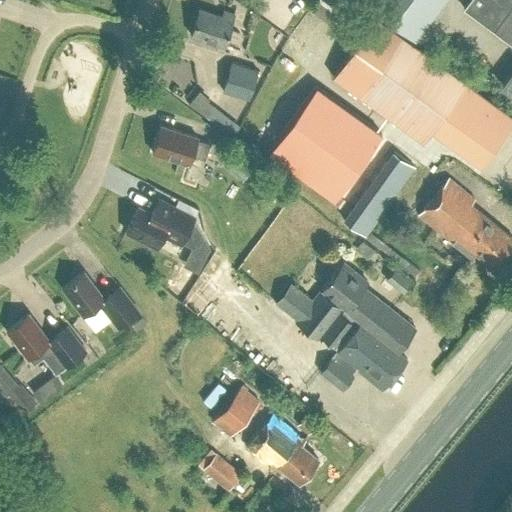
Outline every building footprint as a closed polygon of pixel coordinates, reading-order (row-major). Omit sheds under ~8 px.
[(382,0),(377,7),(427,44),(459,0),(382,0)] [(511,0),(468,0),(463,8),(511,43),(511,66),(499,84),(511,93),(511,0)] [(197,7),(189,33),(222,44),(233,13),(221,9),(220,14),(197,7)] [(511,116),(374,17),(333,73),(423,139),(435,123),(484,158),(511,118),(511,116)] [(222,89),(247,97),(255,69),(230,61),(222,89)] [(178,97),(191,102),(200,81),(187,76),(178,97)] [(334,199),(381,133),(314,85),(267,151),(334,199)] [(219,93),(217,104),(233,106),(235,95),(219,93)] [(196,110),(225,133),(234,122),(205,98),(196,110)] [(203,159),(208,142),(195,138),(196,135),(160,123),(150,150),(186,162),(189,154),(203,159)] [(221,162),(241,178),(252,165),(232,149),(221,162)] [(393,150),(341,215),(355,225),(356,223),(360,218),(368,224),(414,166),(406,160),(393,150)] [(492,266),(511,242),(511,236),(470,202),(475,197),(448,175),(417,212),(471,257),(475,252),(492,266)] [(154,245),(160,233),(177,242),(191,215),(173,206),(156,197),(148,211),(136,205),(123,229),(154,245)] [(396,261),(414,275),(418,269),(401,256),(396,261)] [(414,327),(361,286),(366,280),(340,261),(310,300),(288,283),(274,300),(296,317),(294,319),(317,337),(320,334),(336,348),(319,369),(342,387),(356,369),(361,373),(382,389),(406,357),(397,350),(414,327)] [(404,292),(414,280),(395,265),(385,277),(404,292)] [(102,296),(82,269),(59,286),(81,314),(97,302),(116,326),(137,310),(117,284),(102,296)] [(25,356),(27,355),(32,363),(42,355),(55,372),(86,348),(66,323),(47,338),(27,311),(4,329),(25,356)] [(141,315),(131,323),(135,329),(146,321),(141,315)] [(0,396),(1,396),(18,416),(37,400),(20,380),(16,384),(0,364),(0,396)] [(211,419),(230,434),(259,399),(240,383),(211,419)] [(50,392),(44,384),(35,392),(41,399),(50,392)] [(270,459),(297,481),(317,457),(300,444),(303,439),(293,429),(270,411),(244,444),(267,463),(270,459)] [(295,423),(307,432),(314,423),(303,414),(295,423)] [(199,460),(204,464),(215,451),(209,447),(199,460)] [(228,488),(242,472),(215,450),(215,451),(204,464),(202,467),(228,488)]
